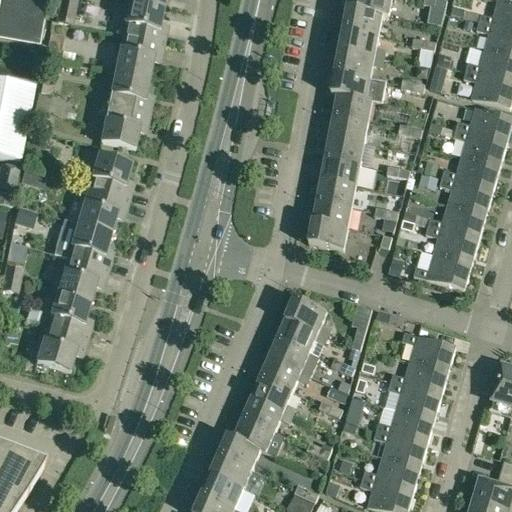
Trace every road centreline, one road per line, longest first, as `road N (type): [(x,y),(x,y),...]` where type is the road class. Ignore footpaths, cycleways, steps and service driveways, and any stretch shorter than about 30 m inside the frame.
road 1 (residential): [(207,0),(143,271),(98,412),(0,383)]
road 2 (secondary): [(185,251),(116,451),(82,511)]
road 3 (secondary): [(109,511),(159,411),(214,257)]
road 4 (residential): [(272,270),(323,0)]
road 5 (secondary): [(214,257),(270,0)]
road 6 (residential): [(168,511),(272,270)]
road 7 (secondary): [(248,0),(185,251)]
road 8 (residential): [(487,335),(272,270)]
road 9 (residential): [(442,511),(487,335)]
